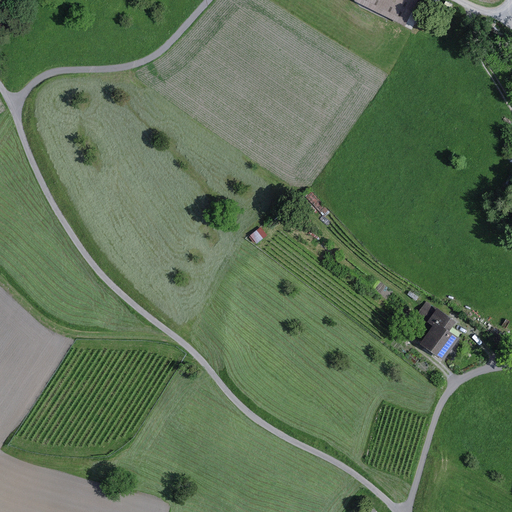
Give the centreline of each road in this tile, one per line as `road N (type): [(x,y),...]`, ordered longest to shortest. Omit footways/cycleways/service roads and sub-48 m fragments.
road 1 (unclassified): [(398,511),(359,477),(253,417),(187,347),(106,280),(49,197),(0,84)]
road 2 (track): [(12,105),(53,71),(124,68),(147,59),(207,0)]
road 3 (track): [(405,511),(441,405),(458,380),(511,364)]
